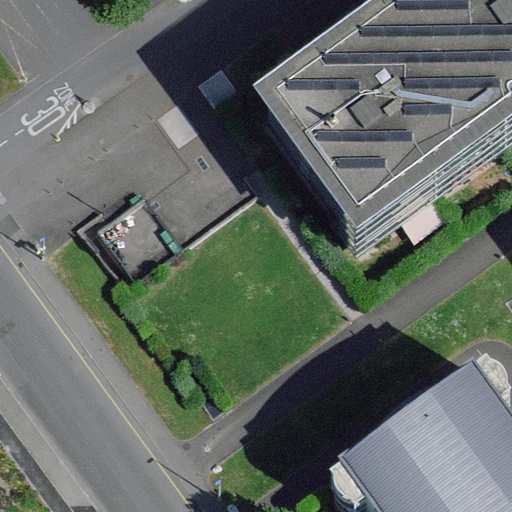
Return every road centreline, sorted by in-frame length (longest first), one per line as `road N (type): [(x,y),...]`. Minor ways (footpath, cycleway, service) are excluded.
road 1 (residential): [(220,0),(0,171)]
road 2 (residential): [(143,511),(0,308)]
